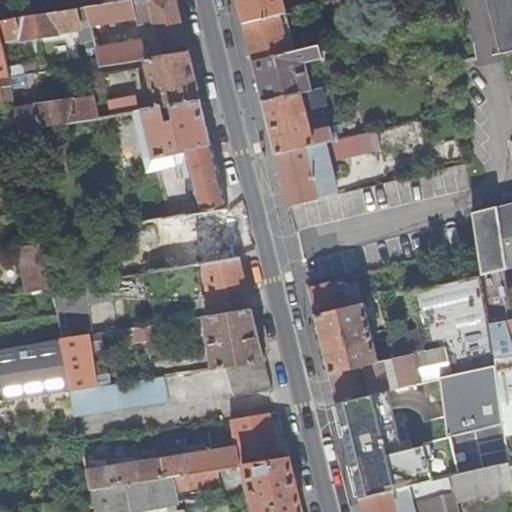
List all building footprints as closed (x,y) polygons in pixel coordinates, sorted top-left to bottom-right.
[(159,49),(186,44),(181,23),(175,0),(135,0),(105,5),(86,8),(90,26),(137,18),(138,24),(146,22),(147,28),(154,27),(159,49)] [(238,0),(244,24),(281,14),(287,13),(283,0),(238,0)] [(511,0),(489,0),(503,53),(511,51),(511,0)] [(80,30),(75,9),(0,21),(0,32),(2,42),(22,39),(22,40),(60,35),(60,33),(80,30)] [(249,43),(254,63),(316,48),(313,35),(287,42),(281,14),(244,24),(249,43)] [(100,66),(145,60),(146,59),(143,41),(96,49),(98,57),(100,63),(100,66)] [(258,82),(263,102),(313,90),(306,60),(310,62),(323,58),(320,47),(316,48),(254,63),(258,82)] [(157,109),(201,103),(195,79),(191,65),(188,53),(146,59),(145,60),(146,67),(138,69),(143,88),(151,86),(157,109)] [(0,100),(12,99),(8,78),(0,78),(0,100)] [(270,128),(277,155),(335,141),(332,128),(313,132),(308,112),(327,107),(322,88),(313,90),(263,102),(270,128)] [(41,127),(138,112),(135,97),(108,101),(109,107),(96,109),(93,99),(74,101),(74,100),(36,106),(35,107),(14,110),(18,130),(18,131),(41,127)] [(200,211),(227,208),(222,190),(221,186),(208,132),(201,103),(157,109),(142,112),(155,168),(180,162),(187,190),(194,188),(200,211)] [(0,132),(18,130),(14,110),(13,107),(0,108),(0,132)] [(41,127),(18,131),(22,148),(44,145),(41,127)] [(16,173),(27,171),(22,148),(18,131),(8,132),(16,173)] [(355,136),(358,147),(359,154),(382,148),(377,131),(355,136)] [(283,181),(289,206),(338,194),(328,154),(358,147),(355,136),(335,141),(277,155),(283,181)] [(511,203),(475,213),(476,217),(474,217),(479,245),(483,274),(509,268),(509,269),(511,268),(511,203)] [(202,264),(239,258),(234,238),(227,208),(200,211),(142,219),(146,244),(191,238),(193,250),(149,257),(151,272),(202,264)] [(26,291),(50,287),(42,242),(17,246),(26,291)] [(479,245),(469,248),(473,277),(483,274),(479,245)] [(211,315),(252,309),(247,290),(239,258),(202,264),(211,315)] [(511,285),(511,280),(509,269),(509,268),(483,274),(490,323),(491,323),(511,319),(511,285)] [(480,429),(505,423),(498,372),(491,323),(490,323),(483,274),(473,277),(413,292),(419,322),(439,317),(453,376),(472,372),(480,429)] [(313,301),(316,316),(351,307),(348,293),(353,285),(359,283),(358,276),(310,289),(313,301)] [(110,292),(107,278),(83,282),(85,297),(110,292)] [(50,287),(60,338),(88,334),(92,334),(85,297),(83,282),(50,287)] [(348,293),(351,307),(364,304),(359,283),(353,285),(348,293)] [(90,307),(94,326),(116,322),(112,303),(90,307)] [(323,344),(331,374),(380,361),(373,332),(379,330),(377,325),(372,326),(367,303),(364,304),(351,307),(316,316),(323,344)] [(212,368),(228,366),(264,361),(259,339),(255,323),(252,309),(211,315),(205,316),(212,368)] [(414,361),(419,384),(443,379),(453,376),(439,317),(419,322),(421,331),(425,350),(422,351),(424,359),(414,361)] [(511,319),(491,323),(498,372),(511,369),(511,319)] [(151,336),(149,325),(131,328),(133,339),(151,336)] [(393,359),(422,351),(425,350),(421,331),(388,339),(393,359)] [(63,353),(70,389),(98,385),(88,334),(60,338),(61,339),(63,353)] [(0,350),(61,339),(60,338),(0,347),(0,350)] [(0,388),(2,399),(70,389),(63,353),(61,339),(0,350),(0,388)] [(334,385),(338,404),(419,385),(419,384),(414,361),(424,359),(422,351),(393,359),(380,361),(331,374),(334,385)] [(233,396),(272,391),(264,361),(228,366),(233,396)] [(511,369),(498,372),(505,423),(507,436),(511,434),(511,369)] [(448,437),(480,429),(472,372),(453,376),(443,379),(448,437)] [(168,400),(164,375),(98,385),(70,389),(75,414),(168,400)] [(419,384),(419,385),(426,414),(428,414),(435,440),(448,437),(443,379),(419,384)] [(345,431),(352,459),(406,446),(413,445),(421,443),(435,440),(428,414),(426,414),(419,385),(338,404),(345,431)] [(231,467),(242,465),(279,460),(268,414),(229,420),(232,439),(216,442),(217,449),(203,451),(202,444),(166,449),(167,456),(161,457),(159,443),(134,447),(135,454),(117,457),(118,463),(104,465),(103,459),(85,461),(90,488),(225,468),(231,467)] [(413,445),(415,453),(422,451),(421,443),(413,445)] [(406,446),(408,456),(416,454),(415,453),(413,445),(406,446)] [(361,499),(401,489),(394,459),(408,456),(406,446),(352,459),(361,499)] [(254,511),(301,511),(296,491),(288,458),(279,460),(242,465),(254,511)] [(511,474),(511,467),(510,463),(401,489),(361,499),(364,511),(414,511),(413,506),(455,495),(457,504),(511,490),(511,474)] [(88,511),(116,511),(116,509),(162,502),(175,500),(173,489),(219,482),(218,475),(225,474),(225,468),(90,488),(91,494),(92,499),(86,501),(87,507),(93,506),(94,510),(88,511)] [(414,511),(459,511),(457,504),(455,495),(413,506),(414,511)] [(164,510),(162,502),(116,509),(116,511),(181,511),(181,507),(164,510)]
